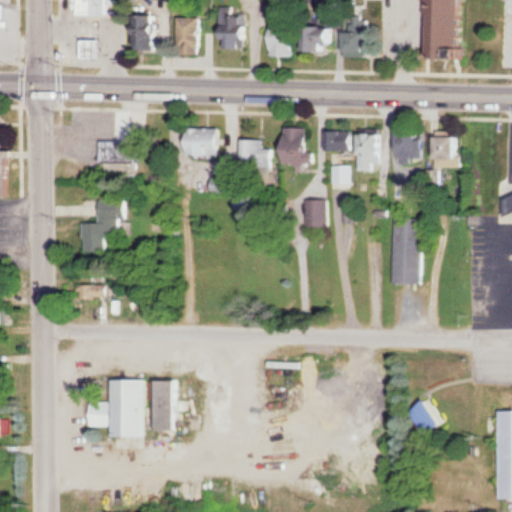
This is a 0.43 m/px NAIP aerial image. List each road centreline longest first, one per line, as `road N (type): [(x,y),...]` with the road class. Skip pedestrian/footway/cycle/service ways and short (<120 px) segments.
road 1 (primary): [(511,97),(41,85)]
road 2 (residential): [(46,511),(41,85)]
